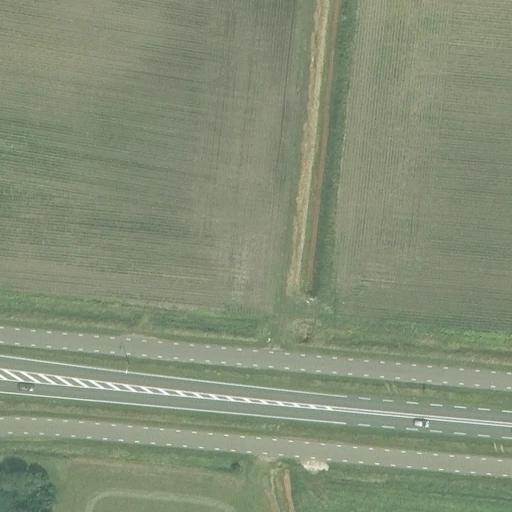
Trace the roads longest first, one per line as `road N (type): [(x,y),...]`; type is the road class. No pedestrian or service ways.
road 1 (primary): [(511,424),(0,375)]
road 2 (unclassified): [(511,384),(0,337)]
road 3 (unclassified): [(511,468),(0,427)]
